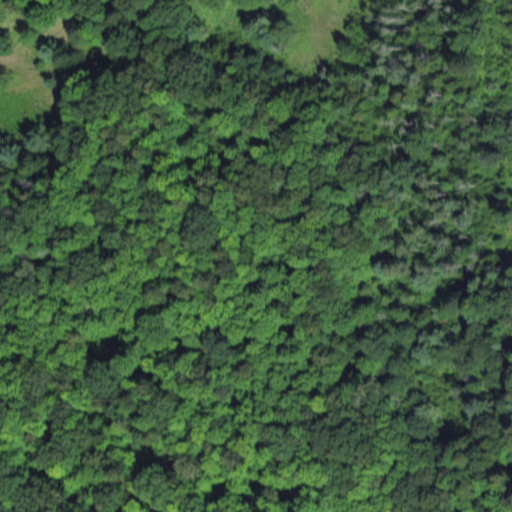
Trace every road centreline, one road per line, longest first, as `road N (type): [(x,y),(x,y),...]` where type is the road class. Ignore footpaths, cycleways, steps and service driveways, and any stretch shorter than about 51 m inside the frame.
road 1 (track): [(0,43),(165,49),(252,23),(273,52),(436,65),(429,103),(361,119),(321,164),(277,254),(120,333),(73,310),(0,300)]
road 2 (track): [(0,72),(68,67),(211,126),(280,140),(361,119)]
road 3 (track): [(183,511),(234,464),(269,385),(313,345),(307,289),(277,254)]
